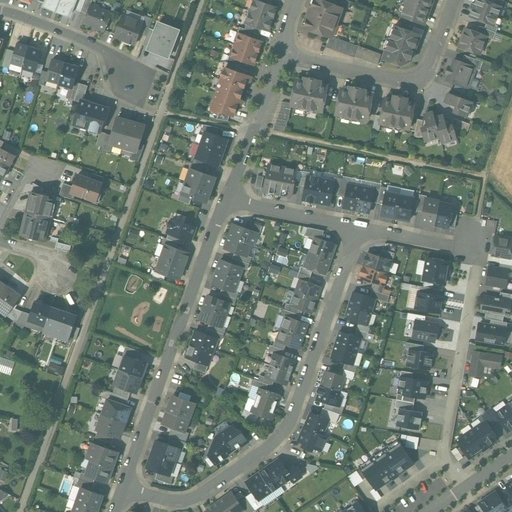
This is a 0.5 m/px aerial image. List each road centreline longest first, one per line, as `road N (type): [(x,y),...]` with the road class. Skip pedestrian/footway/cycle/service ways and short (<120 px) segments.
road 1 (residential): [(354,230),(282,439),(195,503),(122,491)]
road 2 (residential): [(226,199),(122,491)]
road 3 (residential): [(454,0),(417,79),(282,56)]
road 4 (residential): [(479,254),(445,464)]
road 5 (residential): [(0,10),(99,47),(134,84)]
road 6 (residential): [(282,56),(226,199)]
road 7 (residential): [(226,199),(354,230)]
road 8 (residential): [(354,230),(479,254)]
